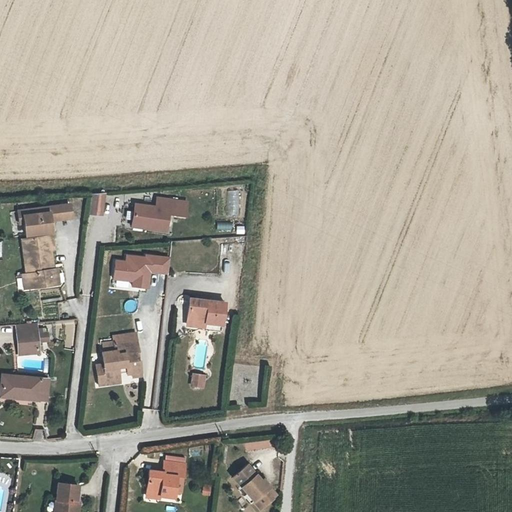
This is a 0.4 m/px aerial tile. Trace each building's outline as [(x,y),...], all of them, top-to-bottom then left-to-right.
[(227,190),(228,215),(239,215),(239,190),(227,190)] [(109,192),(96,193),(94,212),(106,214),(109,192)] [(188,202),(159,200),(158,208),(137,207),(136,224),(151,226),(151,230),(169,231),(170,216),(187,217),(188,202)] [(32,236),(58,233),(56,222),(78,219),(76,206),(25,211),(26,224),(30,224),(32,236)] [(59,250),(58,237),(32,240),(29,240),(33,275),(35,288),(60,285),(58,271),(56,250),(59,250)] [(190,299),(187,321),(204,323),(204,325),(221,327),(224,304),(190,299)] [(34,329),(15,331),(18,355),(37,353),(34,329)] [(119,374),(118,371),(118,367),(126,366),(127,370),(127,373),(140,372),(139,361),(136,361),(136,353),(138,353),(136,341),(114,344),(115,351),(102,353),(103,364),(96,365),(98,379),(117,377),(117,374),(119,374)] [(204,376),(194,374),(192,385),(202,387),(204,376)] [(0,375),(0,395),(34,398),(34,396),(42,397),(44,379),(0,375)] [(263,487),(267,484),(262,477),(260,478),(248,463),(233,475),(248,493),(260,509),(272,499),(266,491),(263,487)] [(158,497),(158,499),(172,500),(172,499),(173,487),(174,478),(181,479),(182,466),(161,464),(160,474),(146,473),(144,495),(158,497)] [(60,500),(58,511),(80,511),(81,502),(77,502),(79,485),(57,483),(55,499),(60,500)] [(202,484),(202,494),(210,495),(210,484),(202,484)] [(181,488),(173,487),(172,499),(177,500),(180,498),(181,488)]
